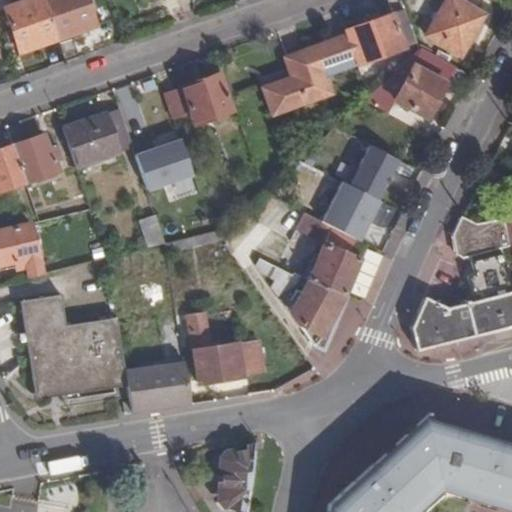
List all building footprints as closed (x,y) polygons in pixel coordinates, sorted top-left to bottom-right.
[(58,41),(43,0),(38,0),(6,12),(21,53),(58,41)] [(87,0),(43,0),(58,41),(96,27),(87,0)] [(484,19),(453,0),(448,0),(426,38),(461,59),(484,19)] [(338,40),(347,67),(358,62),(359,67),(404,51),(392,18),(337,37),(338,40)] [(338,40),(306,50),(316,77),(325,74),(347,67),(338,40)] [(306,50),(285,57),(291,77),(288,79),(298,107),(332,97),(326,79),(325,74),(316,77),(306,50)] [(448,59),(432,52),(430,57),(432,58),(445,64),(448,59)] [(445,64),(432,58),(423,72),(414,68),(396,100),(427,118),(446,86),(443,84),(452,68),(445,64)] [(358,62),(347,67),(349,72),(359,67),(358,62)] [(349,72),(347,67),(325,74),(326,79),(349,72)] [(232,113),(219,76),(183,88),(183,90),(165,97),(173,120),(190,114),(196,127),(232,113)] [(298,107),(288,79),(262,88),(271,117),(298,107)] [(374,89),(367,105),(388,113),(394,97),(374,89)] [(132,152),(119,114),(105,119),(119,157),(132,152)] [(119,157),(105,119),(61,133),(75,171),(119,157)] [(136,153),(178,139),(175,130),(133,145),(136,153)] [(43,139),(13,149),(25,185),(57,175),(53,165),(62,162),(58,150),(49,152),(43,139)] [(134,159),(146,194),(193,177),(181,143),(134,159)] [(368,146),(348,186),(375,200),(394,160),(368,146)] [(0,194),(25,185),(13,149),(0,153),(0,194)] [(339,182),(319,221),(334,229),(357,240),(377,201),(375,200),(348,186),(339,182)] [(280,201),(265,194),(244,213),(256,223),(273,208),(280,201)] [(319,221),(280,201),(273,208),(302,223),(299,229),(328,242),(334,229),(319,221)] [(511,218),(503,220),(510,246),(511,255),(511,218)] [(154,219),(140,224),(148,251),(165,246),(154,219)] [(479,225),(460,223),(451,241),(462,256),(464,252),(473,250),(479,249),(483,258),(476,260),(478,270),(473,272),(474,278),(468,279),(468,283),(464,284),(469,304),(450,308),(429,299),(415,330),(420,349),(462,337),(464,336),(511,325),(511,288),(510,289),(500,249),(510,246),(503,220),(479,225)] [(28,226),(0,232),(0,266),(0,268),(15,265),(17,272),(27,271),(31,279),(43,277),(28,226)] [(357,240),(334,229),(328,242),(318,263),(315,269),(308,265),(305,263),(300,272),(312,278),(344,295),(365,245),(357,240)] [(225,232),(193,239),(195,246),(225,241),(225,232)] [(195,246),(193,239),(183,242),(184,250),(195,246)] [(267,245),(262,254),(275,259),(279,251),(267,245)] [(246,247),(243,254),(291,275),(294,269),(300,257),(280,248),(279,251),(275,259),(262,254),(261,252),(260,253),(246,247)] [(479,249),(473,250),(476,260),(483,258),(479,249)] [(310,281),(312,278),(300,272),(294,269),(291,275),(243,254),(242,255),(250,258),(296,282),(306,287),(310,281)] [(296,282),(250,258),(262,269),(279,279),(272,285),(281,295),(296,282)] [(311,259),(308,265),(315,269),(318,263),(311,259)] [(344,295),(312,278),(310,281),(316,284),(313,290),(341,304),(344,295)] [(316,284),(310,281),(306,287),(313,290),(316,284)] [(313,290),(306,287),(291,312),(310,346),(321,350),(329,330),(341,304),(313,290)] [(59,296),(50,297),(66,397),(126,388),(124,377),(116,319),(64,327),(59,296)] [(50,297),(21,302),(27,344),(34,392),(53,390),(57,390),(58,397),(66,397),(50,297)] [(203,314),(186,316),(197,384),(228,380),(239,378),(235,346),(210,348),(203,314)] [(259,343),(235,346),(239,378),(264,375),(259,343)] [(183,368),(124,377),(126,388),(128,403),(129,411),(130,415),(189,405),(183,368)] [(53,390),(34,392),(35,396),(36,401),(54,398),(58,397),(57,390),(53,390)] [(511,446),(421,419),(360,475),(351,483),(352,490),(349,493),(347,496),(342,491),(328,505),(327,511),(424,511),(446,492),(511,511),(511,446)] [(217,481),(214,500),(244,504),(248,475),(252,446),(220,452),(217,481)] [(351,483),(342,491),(347,496),(349,493),(352,490),(351,483)]
